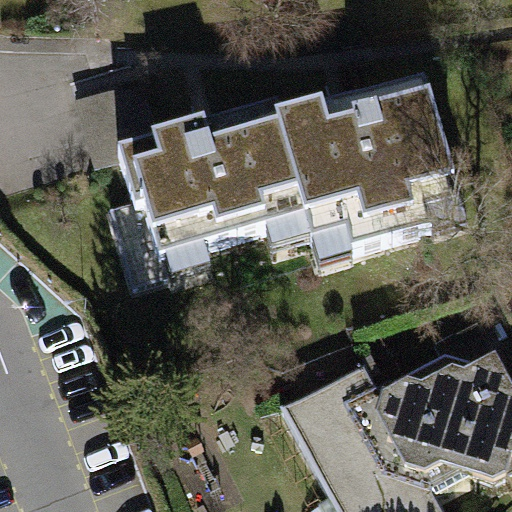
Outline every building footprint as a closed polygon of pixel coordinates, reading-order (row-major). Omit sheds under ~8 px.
[(419,83),(273,126),(301,220),(309,246),(337,238),(342,257),(425,232),(419,213),(455,202),(419,83)] [(112,159),(155,148),(139,90),(77,106),(93,164),(112,159)] [(301,220),(273,126),(270,115),(155,148),(112,159),(126,206),(106,212),(128,289),(161,280),(155,261),(301,220)] [(393,424),(440,511),(452,511),(480,498),(502,503),(511,497),(511,392),(503,375),(463,395),(459,387),(429,403),(413,400),(395,410),(401,421),(393,424)] [(372,376),(287,424),(332,511),(440,511),(393,424),(372,376)]
